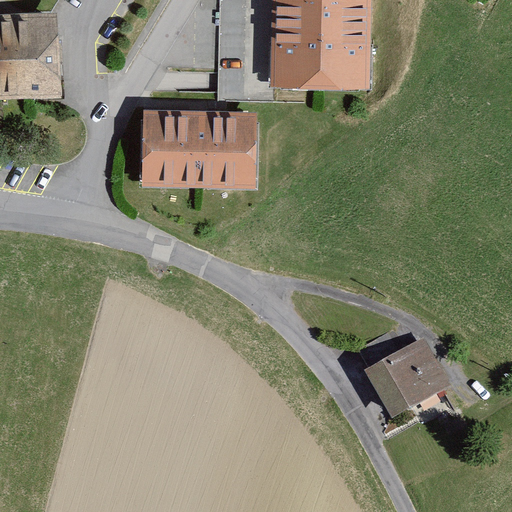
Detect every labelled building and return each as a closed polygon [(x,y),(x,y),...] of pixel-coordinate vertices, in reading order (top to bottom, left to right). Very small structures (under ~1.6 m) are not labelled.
[(371,0),(267,0),(264,85),(367,90),(371,0)] [(49,11),(0,13),(0,98),(53,97),(49,11)] [(241,97),(241,73),(220,73),(220,97),(241,97)] [(251,111),(140,108),(138,187),(252,190),(251,111)] [(460,388),(432,344),(360,389),(387,433),(460,388)]
